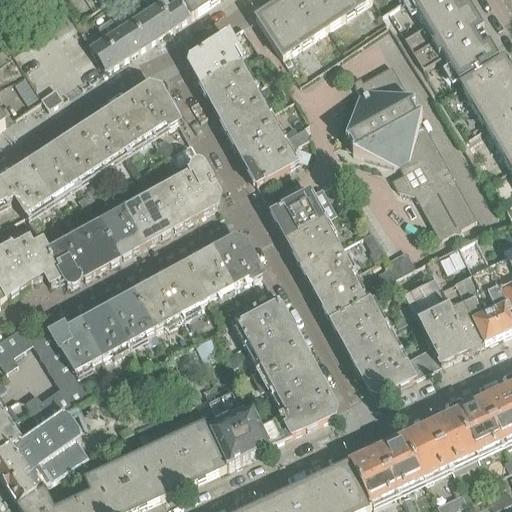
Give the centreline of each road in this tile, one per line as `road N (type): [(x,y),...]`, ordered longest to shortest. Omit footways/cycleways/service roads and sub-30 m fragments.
road 1 (residential): [(0,324),(24,309),(75,310),(248,217)]
road 2 (residential): [(366,433),(248,217)]
road 3 (residential): [(0,165),(170,62)]
road 4 (residential): [(366,433),(199,511)]
road 5 (residential): [(248,217),(170,62)]
road 6 (residential): [(511,364),(366,433)]
